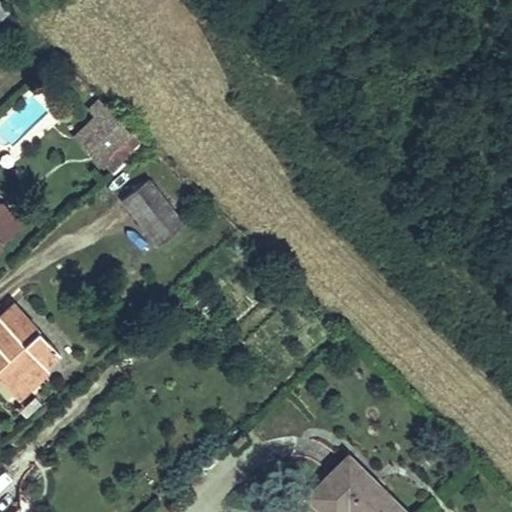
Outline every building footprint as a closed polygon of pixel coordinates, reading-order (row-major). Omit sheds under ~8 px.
[(0,3),(0,22),(9,14),(0,3)] [(88,80),(67,100),(82,116),(103,95),(88,80)] [(126,131),(102,155),(141,197),(166,174),(126,131)] [(0,331),(10,342),(43,309),(0,266),(0,331)] [(0,351),(10,342),(0,331),(0,351)] [(369,497),(394,471),(330,409),(292,449),(318,474),(331,461),(369,497)] [(12,511),(0,498),(0,511),(12,511)]
